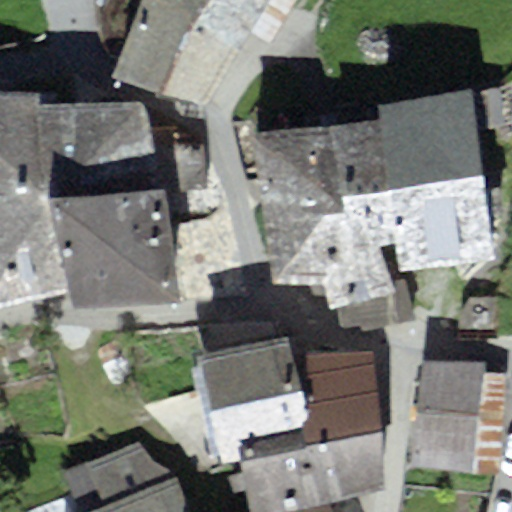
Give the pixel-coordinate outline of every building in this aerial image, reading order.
[(143,0),(113,75),(210,107),(239,53),(271,0),(143,0)] [(495,259),(471,88),(377,101),(379,119),(396,243),(400,272),(495,259)] [(37,90),(0,90),(0,307),(68,292),(45,197),(38,104),(37,90)] [(45,197),(163,188),(143,103),(38,104),(45,197)] [(394,288),(379,244),(396,243),(379,119),(250,132),(269,255),(272,287),(318,310),(394,288)] [(163,188),(45,197),(68,292),(71,305),(179,300),(163,188)] [(288,335),(198,355),(218,446),(237,442),(308,426),(292,355),(288,335)] [(308,426),(237,442),(252,511),(276,511),(331,500),(386,488),(380,410),(374,349),(292,355),(308,426)] [(483,372),(485,361),(424,360),(411,467),(472,474),(483,372)] [(483,372),(472,474),(501,469),(508,375),(483,372)] [(78,511),(89,511),(177,477),(154,461),(139,440),(62,470),(78,511)] [(89,511),(190,511),(177,477),(89,511)] [(334,511),(331,500),(276,511),(334,511)]
